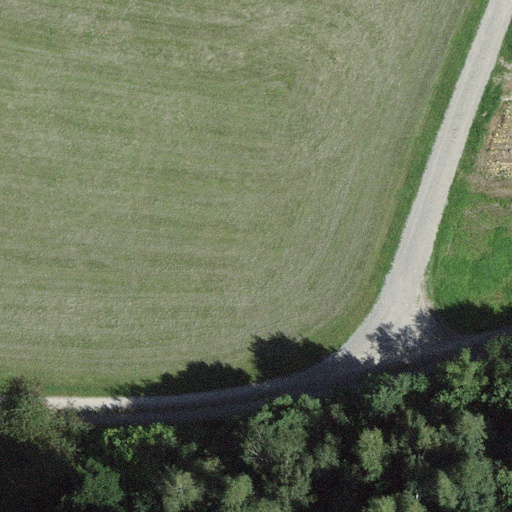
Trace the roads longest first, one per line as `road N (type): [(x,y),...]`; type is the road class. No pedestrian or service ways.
road 1 (track): [(511,343),(376,379),(167,418),(0,410)]
road 2 (track): [(376,379),(511,0)]
